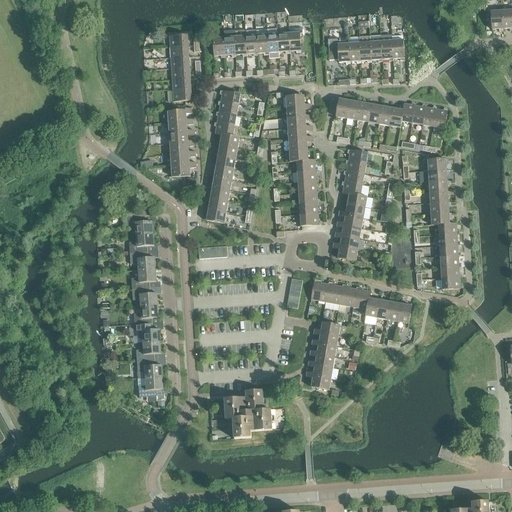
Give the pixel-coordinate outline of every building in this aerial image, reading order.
[(511,11),(501,12),(503,30),(509,30),(509,32),(511,31),(511,11)] [(502,30),(503,30),(501,12),(491,13),(492,31),(498,30),(498,33),(503,32),(502,30)] [(267,31),(267,36),(268,54),(275,54),(275,56),(279,56),(279,53),(278,35),(277,30),(267,31)] [(225,57),(224,39),(223,33),(212,33),(214,57),(221,57),(221,59),(225,59),(225,57)] [(300,34),(289,35),(290,53),(296,52),(296,54),(301,54),(301,52),(300,47),(300,34)] [(289,35),(278,35),(279,53),(286,53),(286,55),(290,55),(290,53),(289,35)] [(169,37),(170,48),(188,47),(187,36),(169,37)] [(267,36),(256,37),(257,55),(258,55),(264,54),(264,56),(268,56),(268,54),(267,36)] [(245,37),(235,38),(236,56),(242,56),(243,58),(247,58),(247,55),(245,37)] [(256,37),(245,37),(247,55),(253,55),(253,57),(258,57),(258,55),(257,55),(256,37)] [(235,38),(224,39),(225,57),(232,56),(232,58),(236,58),(236,56),(235,38)] [(381,38),(370,39),(371,62),(378,61),(378,63),(382,63),(382,61),(381,43),(381,38)] [(359,39),(359,44),(361,62),(367,62),(367,64),(372,64),(371,62),(370,39),(359,39)] [(350,63),(349,45),(348,45),(348,41),(340,42),(340,40),(328,41),(329,61),(338,61),(339,64),(346,63),(346,65),(350,65),(350,63)] [(403,41),(392,42),(393,60),(400,60),(400,62),(404,62),(404,59),(403,41)] [(381,43),(382,61),(389,60),(389,63),(393,62),(393,60),(392,42),(381,43)] [(359,44),(349,45),(350,63),(356,62),(357,65),(361,64),(361,62),(359,44)] [(170,48),(171,59),(189,58),(188,47),(170,48)] [(171,59),(171,70),(189,69),(189,58),(171,59)] [(171,70),(172,81),(190,80),(189,69),(171,70)] [(172,81),(173,92),(191,90),(190,80),(172,81)] [(191,90),(173,92),(173,103),(191,102),(191,90)] [(222,96),(220,103),(238,106),(240,95),(222,92),(220,92),(219,95),(222,96)] [(285,98),(286,109),(304,108),(304,106),(304,97),(285,98)] [(336,118),(347,120),(350,102),(343,101),(344,99),(340,98),(339,100),(336,118)] [(347,120),(357,122),(361,104),(360,104),(354,103),(354,101),(350,100),(350,102),(347,120)] [(357,122),(368,124),(371,106),(365,105),(365,103),(361,102),(360,104),(361,104),(357,122)] [(220,106),(219,114),(236,117),(238,106),(220,103),(218,103),(218,106),(220,106)] [(368,124),(379,126),(382,108),(375,107),(376,104),(371,104),(371,106),(368,124)] [(401,123),(412,125),(415,107),(415,105),(412,104),(411,106),(404,105),(403,111),(401,123)] [(286,109),(287,120),(305,119),(305,116),(305,111),(311,110),(311,105),(304,106),(304,108),(286,109)] [(379,126),(389,127),(392,110),(386,108),(386,106),(382,106),(382,108),(379,126)] [(412,125),(423,127),(426,109),(425,109),(426,106),(422,106),(422,108),(415,107),(412,125)] [(400,129),(401,123),(403,111),(397,110),(397,108),(393,107),(392,110),(389,127),(400,129)] [(423,127),(433,128),(436,111),(436,108),(433,108),(433,110),(426,109),(423,127)] [(167,113),(168,124),(186,123),(186,121),(186,115),(192,114),(192,110),(185,110),(185,112),(167,113)] [(436,111),(433,128),(444,130),(447,112),(447,110),(444,110),(443,112),(436,111)] [(218,117),(217,124),(235,127),(236,117),(219,114),(216,113),(216,117),(218,117)] [(287,120),(288,131),(306,129),(306,127),(305,122),(312,121),(312,116),(305,116),(305,119),(287,120)] [(168,124),(169,135),(187,133),(187,131),(186,126),(193,125),(193,120),(186,121),(186,123),(168,124)] [(215,135),(221,136),(233,138),(235,127),(217,124),(214,124),(214,127),(216,128),(215,135)] [(288,131),(288,141),(306,140),(306,138),(306,132),(313,132),(312,127),(306,127),(306,129),(288,131)] [(169,135),(170,145),(188,144),(188,142),(187,136),(194,136),(193,131),(187,131),(187,133),(169,135)] [(217,146),(219,147),(237,150),(239,139),(233,138),(221,136),(220,142),(218,142),(217,146)] [(288,141),(289,152),(307,151),(307,143),(313,143),(313,138),(306,138),(306,140),(288,141)] [(170,145),(170,156),(188,155),(188,153),(188,147),(194,147),(194,142),(188,142),(188,144),(170,145)] [(215,157),(218,157),(236,160),(237,150),(219,147),(218,153),(216,153),(215,157)] [(290,163),(296,163),(308,162),(308,161),(307,151),(289,152),(290,163)] [(348,162),(366,165),(368,155),(350,151),(348,151),(347,154),(349,155),(348,162)] [(170,156),(171,167),(189,166),(189,164),(189,158),(195,158),(195,153),(188,153),(188,155),(170,156)] [(214,168),(216,168),(234,171),(236,160),(218,157),(216,164),(214,163),(214,168)] [(427,161),(428,172),(446,171),(446,165),(448,164),(448,160),(446,160),(427,161)] [(296,163),(297,173),(315,172),(317,172),(317,168),(315,169),(315,161),(308,161),(308,162),(296,163)] [(348,165),(346,173),(364,176),(366,165),(348,162),(346,162),(345,165),(348,165)] [(189,166),(171,167),(172,178),(190,177),(189,169),(196,168),(196,163),(189,164),(189,166)] [(212,178),(214,179),(232,182),(234,171),(216,168),(215,174),(212,174),(212,178)] [(428,172),(429,183),(447,182),(446,175),(449,175),(448,171),(446,171),(428,172)] [(297,173),(298,184),(316,183),(318,183),(318,179),(316,179),(315,172),(297,173)] [(346,176),(344,183),(362,186),(364,176),(346,173),(344,172),(343,176),(346,176)] [(210,189),(212,189),(230,192),(232,182),(214,179),(213,185),(210,185),(210,189)] [(429,183),(429,194),(447,193),(447,186),(449,186),(449,182),(447,182),(429,183)] [(298,184),(299,195),(317,194),(319,193),(319,190),(316,190),(316,183),(298,184)] [(342,194),(349,196),(349,195),(360,197),(362,186),(344,183),(342,183),(342,186),(344,187),(342,194)] [(208,200),(210,200),(228,203),(230,192),(212,189),(211,196),(209,195),(208,200)] [(429,194),(430,205),(448,204),(448,203),(448,197),(450,197),(450,193),(447,193),(429,194)] [(299,195),(299,206),(317,204),(319,204),(319,201),(317,201),(317,194),(299,195)] [(349,196),(347,206),(365,209),(367,198),(360,197),(349,195),(349,196)] [(206,210),(208,211),(208,210),(226,214),(228,203),(210,200),(209,206),(207,206),(206,210)] [(430,205),(431,216),(449,214),(448,208),(451,208),(450,203),(448,203),(448,204),(430,205)] [(299,206),(300,216),(318,215),(320,215),(320,212),(318,212),(317,204),(299,206)] [(338,217),(345,219),(345,217),(363,220),(365,209),(347,206),(346,214),(339,213),(338,217)] [(208,210),(208,211),(207,217),(205,217),(204,221),(206,221),(224,225),(226,214),(208,210)] [(431,227),(438,226),(449,225),(449,219),(451,218),(451,214),(449,214),(431,216),(431,227)] [(318,215),(300,216),(301,228),(319,226),(321,226),(321,222),(318,222),(318,215)] [(135,229),(136,236),(153,235),(152,222),(145,223),(145,217),(127,218),(128,229),(135,229)] [(336,228),(343,229),(343,227),(361,230),(363,220),(345,217),(345,219),(344,224),(337,223),(336,228)] [(438,226),(439,237),(457,236),(457,235),(459,235),(459,232),(456,232),(456,225),(449,225),(438,226)] [(334,239),(341,240),(341,238),(359,241),(361,230),(343,227),(343,229),(342,235),(335,234),(334,239)] [(129,253),(130,254),(147,253),(147,247),(154,247),(153,235),(136,236),(136,243),(129,243),(129,253)] [(439,237),(439,247),(457,246),(460,246),(459,243),(457,243),(457,236),(439,237)] [(333,249),(339,251),(339,249),(357,252),(359,241),(341,238),(341,240),(340,246),(333,244),(333,249)] [(439,247),(440,258),(458,257),(460,257),(460,253),(458,254),(457,246),(439,247)] [(339,249),(339,251),(338,259),(356,263),(357,252),(339,249)] [(138,265),(138,272),(155,271),(154,258),(147,259),(147,253),(130,254),(130,265),(138,265)] [(440,258),(441,269),(459,268),(461,268),(461,264),(458,264),(458,257),(440,258)] [(441,269),(441,280),(459,279),(462,278),(461,275),(459,275),(459,268),(441,269)] [(131,279),(132,290),(149,289),(149,283),(156,283),(155,271),(138,272),(139,279),(131,279)] [(459,279),(441,280),(442,291),(460,290),(460,289),(462,289),(462,286),(460,286),(459,279)] [(311,301),(325,303),(328,285),(321,284),(321,282),(315,281),(314,283),(311,301)] [(325,303),(339,306),(342,288),(334,287),(335,284),(328,283),(328,285),(325,303)] [(339,306),(353,308),(356,290),(348,289),(349,287),(342,286),(342,288),(339,306)] [(353,308),(366,311),(367,311),(369,299),(369,300),(369,297),(370,293),(362,292),(363,289),(356,288),(356,290),(353,308)] [(140,301),(141,308),(158,307),(157,294),(150,295),(149,289),(132,290),(133,301),(140,301)] [(365,317),(376,319),(379,301),(373,300),(373,298),(369,297),(369,300),(369,299),(367,311),(366,311),(365,317)] [(376,319),(387,321),(390,303),(383,302),(384,300),(380,299),(379,301),(376,319)] [(387,321),(397,323),(401,305),(400,305),(394,304),(394,302),(390,301),(390,303),(387,321)] [(401,305),(397,323),(408,325),(411,307),(405,306),(405,304),(401,303),(400,305),(401,305)] [(134,315),(134,326),(152,325),(151,319),(158,319),(158,307),(141,308),(141,315),(134,315)] [(313,336),(320,337),(320,335),(338,338),(340,327),(337,326),(328,325),(322,324),(321,332),(314,331),(313,336)] [(142,337),(143,344),(160,342),(159,330),(152,331),(152,325),(134,326),(134,328),(135,337),(142,337)] [(311,346),(318,347),(318,345),(336,348),(338,338),(320,335),(320,337),(319,342),(312,341),(311,346)] [(136,351),(137,362),(154,361),(154,355),(161,355),(160,342),(143,344),(143,351),(136,351)] [(310,357),(316,358),(316,356),(334,359),(336,348),(318,345),(318,347),(317,353),(310,352),(310,357)] [(308,367),(314,369),(315,367),(333,370),(334,359),(316,356),(316,358),(315,364),(309,362),(308,367)] [(145,372),(145,380),(162,378),(162,366),(155,367),(154,361),(137,362),(137,373),(145,372)] [(306,378),(312,379),(313,377),(331,380),(333,370),(315,367),(314,369),(313,374),(307,373),(306,378)] [(313,377),(312,379),(311,388),(329,391),(331,380),(313,377)] [(162,378),(145,380),(146,387),(138,387),(139,398),(157,397),(156,391),(163,391),(162,378)] [(224,400),(225,409),(227,409),(227,413),(225,414),(225,421),(233,420),(233,426),(235,426),(236,431),(233,431),(234,440),(251,439),(250,429),(255,429),(255,432),(272,431),(271,422),(269,422),(269,418),(271,417),(270,410),(263,411),(263,405),(261,405),(260,400),(263,400),(262,391),(245,392),(246,402),(241,402),(241,399),(224,400)] [(486,511),(487,511),(489,511),(488,503),(471,504),(471,511),(467,511),(467,510),(450,511),(486,511)]
